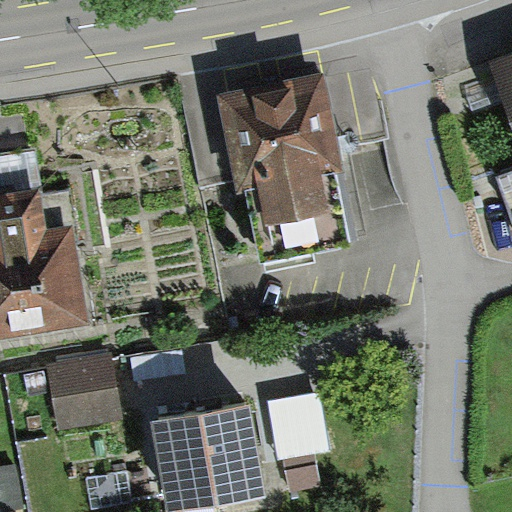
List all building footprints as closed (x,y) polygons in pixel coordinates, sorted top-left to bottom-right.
[(511,60),(496,67),(511,112),(511,60)] [(326,79),(231,100),(248,178),(275,172),(285,217),(340,205),(330,159),(343,157),(326,79)] [(0,328),(87,315),(73,229),(46,234),(40,195),(0,201),(0,328)] [(54,426),(109,415),(98,358),(43,369),(54,426)] [(251,402),(157,419),(172,504),(266,488),(251,402)] [(0,510),(18,508),(14,472),(0,473),(0,510)]
